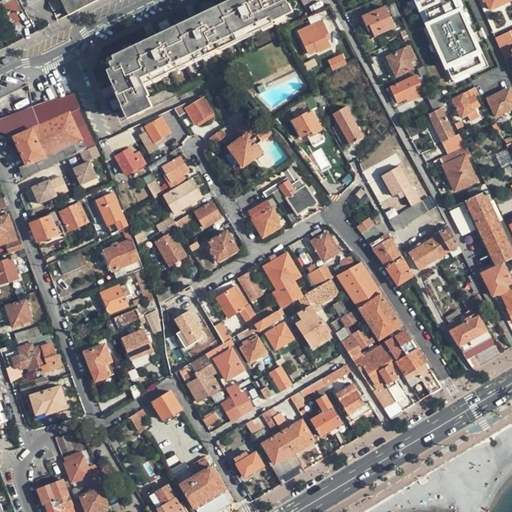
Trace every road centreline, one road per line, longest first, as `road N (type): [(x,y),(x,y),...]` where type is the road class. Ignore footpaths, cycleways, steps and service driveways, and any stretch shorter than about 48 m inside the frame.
road 1 (residential): [(511,335),(327,0)]
road 2 (residential): [(0,159),(95,431)]
road 3 (residential): [(331,211),(463,411)]
road 4 (residential): [(375,403),(348,358),(208,442)]
road 5 (residential): [(63,48),(102,128),(204,89)]
road 6 (primary): [(463,411),(296,511)]
road 7 (residential): [(95,431),(173,382),(208,442)]
road 8 (residential): [(193,148),(255,252)]
